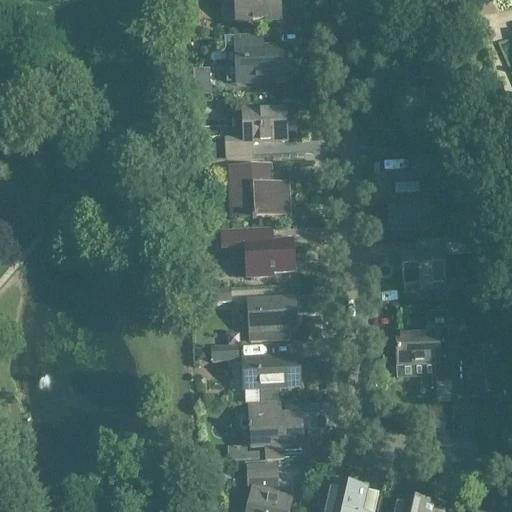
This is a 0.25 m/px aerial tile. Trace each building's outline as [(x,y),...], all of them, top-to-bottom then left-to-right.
[(234,10),(235,25),(279,22),(277,0),(222,0),(223,11),(234,10)] [(233,39),(235,83),(282,80),(280,50),(260,51),(259,38),(233,39)] [(211,97),(209,71),(193,72),(195,98),(211,97)] [(233,106),(223,106),(224,127),(233,127),(233,106)] [(250,160),(249,146),(286,144),(284,112),(242,115),(243,140),(225,141),(226,162),(250,160)] [(271,167),(265,167),(226,169),(229,221),(290,218),(288,186),(272,187),(271,167)] [(417,183),(418,197),(386,199),(388,231),(428,229),(425,197),(442,196),(441,182),(417,183)] [(457,240),(467,236),(468,235),(464,225),(463,225),(453,229),(457,240)] [(270,231),(219,234),(220,249),(244,247),(246,281),(270,280),(269,276),(291,274),(290,244),(270,245),(270,231)] [(445,257),(471,256),(471,240),(445,241),(445,257)] [(403,285),(418,284),(419,294),(432,293),(431,283),(442,283),(440,252),(401,254),(403,285)] [(202,305),(231,304),(230,289),(202,291),(202,305)] [(293,301),(246,304),(248,334),(294,331),(293,301)] [(449,383),(449,382),(449,353),(447,312),(429,312),(430,333),(396,334),(397,367),(434,365),(434,383),(449,383)] [(211,364),(237,362),(236,348),(210,350),(211,364)] [(501,350),(449,353),(449,382),(464,381),(465,396),(503,395),(501,350)] [(243,392),(257,391),(258,406),(279,405),(278,390),(298,389),(296,359),(242,362),(243,392)] [(279,405),(258,406),(248,406),(250,449),(265,448),(266,463),(302,462),(300,417),(279,418),(279,405)] [(247,491),(252,492),(246,511),(288,511),(292,500),(277,496),(275,466),(246,468),(247,491)] [(359,511),(365,490),(330,482),(323,511),(359,511)] [(429,511),(431,506),(396,498),(392,511),(429,511)]
